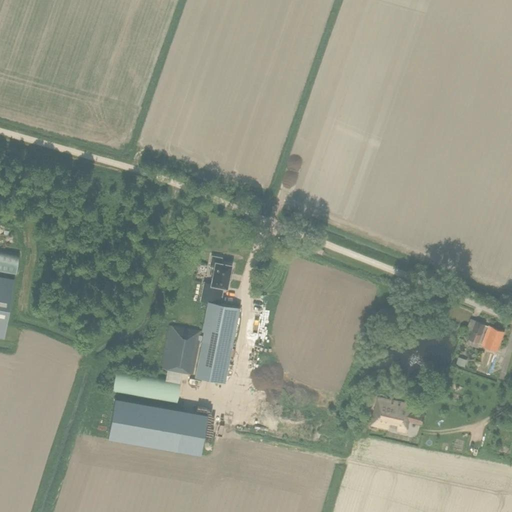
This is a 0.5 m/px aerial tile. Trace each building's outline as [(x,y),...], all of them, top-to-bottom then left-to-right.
[(0,271),(5,273),(15,274),(19,253),(0,249),(0,271)] [(201,299),(208,300),(202,330),(204,331),(203,334),(200,334),(201,331),(169,325),(161,368),(167,369),(165,377),(116,369),(112,393),(176,404),(181,372),(193,374),(193,373),(192,373),(199,339),(202,340),(195,376),(224,382),(239,307),(219,303),(223,287),(226,287),(231,265),(220,263),(221,258),(212,256),(210,265),(215,266),(211,283),(204,282),(201,299)] [(0,276),(0,336),(4,337),(14,279),(0,276)] [(467,328),(472,330),(482,333),(485,324),(471,318),(467,328)] [(489,325),(485,335),(500,341),(504,331),(489,325)] [(478,343),(482,333),(472,330),(467,344),(476,348),(477,342),(478,343)] [(497,350),(500,341),(485,335),(481,344),(497,350)] [(467,360),(458,357),(456,364),(464,367),(467,360)] [(200,453),(207,414),(184,409),(114,397),(107,437),(176,449),(200,453)] [(423,424),(426,414),(412,411),(413,405),(377,397),(371,425),(408,433),(410,421),(423,424)]
